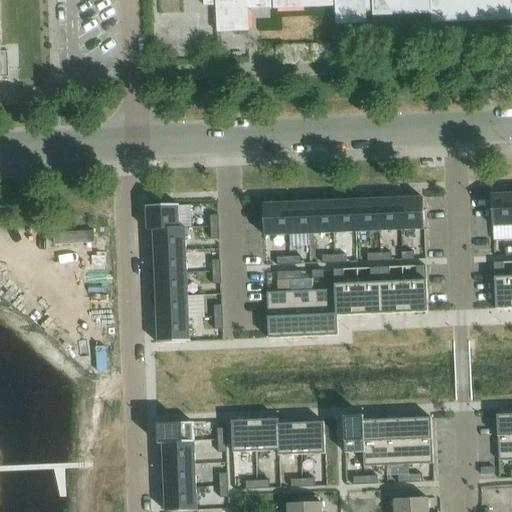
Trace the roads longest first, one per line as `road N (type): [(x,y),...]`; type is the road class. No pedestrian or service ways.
road 1 (residential): [(464,511),(450,127)]
road 2 (residential): [(124,139),(140,511)]
road 3 (tertiary): [(231,135),(450,127)]
road 4 (residential): [(231,135),(239,345)]
road 5 (residential): [(133,138),(129,0)]
road 6 (tertiary): [(0,145),(124,139)]
